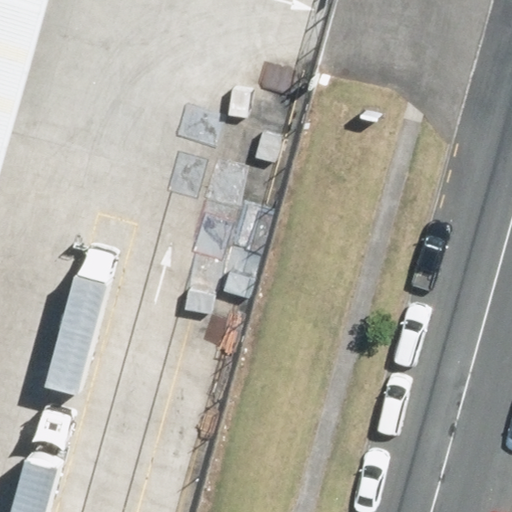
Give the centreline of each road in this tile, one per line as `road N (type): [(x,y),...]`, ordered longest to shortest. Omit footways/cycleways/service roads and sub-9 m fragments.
road 1 (unknown): [(20,511),(155,0)]
road 2 (unclassified): [(511,227),(432,511)]
